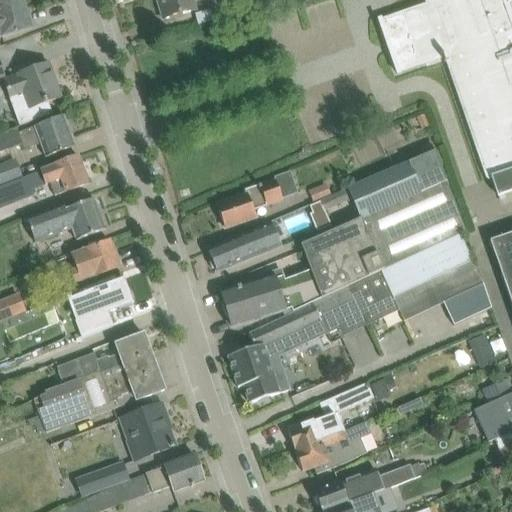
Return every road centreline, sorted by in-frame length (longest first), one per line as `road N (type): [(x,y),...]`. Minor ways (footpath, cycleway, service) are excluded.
road 1 (unclassified): [(182,311),(95,0)]
road 2 (unclassified): [(252,511),(182,311)]
road 3 (unclassified): [(0,382),(182,311)]
